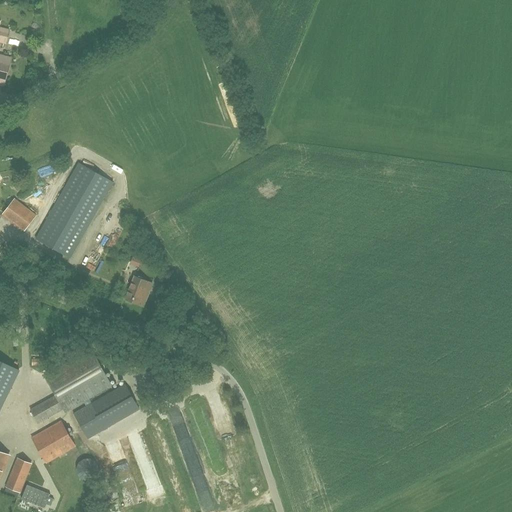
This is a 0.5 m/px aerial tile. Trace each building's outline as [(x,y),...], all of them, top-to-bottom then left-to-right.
[(10,30),(0,27),(0,24),(1,21),(0,20),(0,43),(6,45),(10,30)] [(10,59),(0,56),(0,84),(3,85),(10,59)] [(70,259),(113,183),(79,164),(36,239),(70,259)] [(10,196),(0,208),(0,216),(19,231),(33,213),(10,196)] [(143,306),(152,284),(134,277),(125,300),(126,300),(126,302),(131,304),(132,303),(139,305),(143,306)] [(166,304),(173,288),(159,282),(153,299),(166,304)] [(180,318),(184,308),(176,305),(172,315),(180,318)] [(44,377),(55,396),(30,410),(38,424),(63,409),(65,413),(84,402),(86,407),(73,414),(87,439),(139,409),(125,385),(91,404),(88,400),(111,386),(91,350),(44,377)] [(0,408),(19,370),(0,361),(0,408)] [(159,367),(145,375),(157,396),(171,388),(159,367)] [(46,463),(75,446),(61,421),(32,438),(46,463)] [(0,451),(0,477),(9,456),(0,451)] [(18,459),(6,487),(19,492),(31,464),(18,459)] [(26,485),(21,499),(44,508),(50,494),(26,485)]
